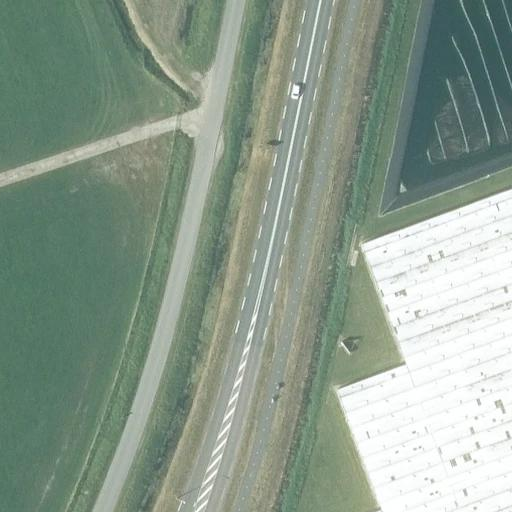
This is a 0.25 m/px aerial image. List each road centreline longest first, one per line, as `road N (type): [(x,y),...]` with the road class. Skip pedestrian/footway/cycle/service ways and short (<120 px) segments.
road 1 (unclassified): [(104,511),(176,298),(237,0)]
road 2 (secondary): [(198,511),(254,325),(320,0)]
